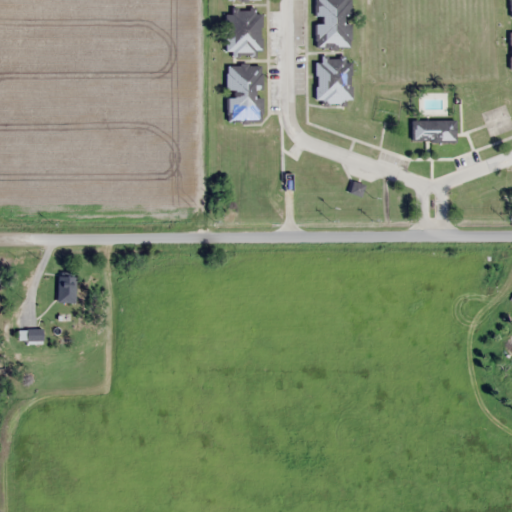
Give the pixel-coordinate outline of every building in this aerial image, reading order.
[(349,23),(347,23),(347,0),(313,0),(313,48),(349,48),(349,23)] [(224,53),(259,54),(260,10),(225,9),(224,53)] [(314,101),(348,101),(348,57),(314,57),(314,101)] [(259,65),(225,65),(225,121),(260,121),(260,94),(259,94),(259,65)] [(409,141),(453,141),(453,120),(409,120),(409,141)] [(55,302),(74,302),(74,276),(56,276),(55,302)] [(16,340),(41,340),(41,329),(16,329),(16,340)]
